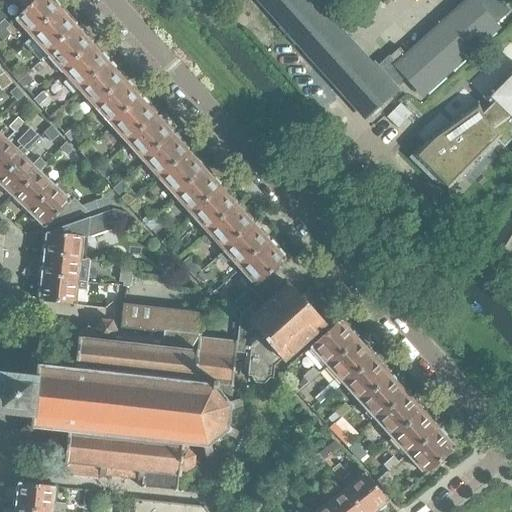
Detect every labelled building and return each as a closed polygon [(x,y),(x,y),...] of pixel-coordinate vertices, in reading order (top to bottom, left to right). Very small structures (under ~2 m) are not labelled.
[(26,8),(25,7),(14,18),(15,19),(15,20),(30,36),(42,25),(44,22),(47,18),(51,17),(61,9),(60,8),(61,4),(57,0),(34,0),(31,1),(28,4),(26,8)] [(260,0),(366,117),(396,90),(393,86),(405,76),(422,94),(497,26),(495,24),(510,11),(500,0),(474,0),(474,1),(473,0),(470,0),(407,56),(397,65),(389,57),(389,56),(376,68),(373,64),(371,66),(311,0),(260,0)] [(42,25),(30,36),(24,42),(29,49),(32,48),(41,57),(44,56),(46,55),(59,44),(60,40),(63,36),(68,36),(77,27),(76,26),(77,22),(71,16),(67,16),(61,9),(51,17),(47,18),(44,22),(42,25)] [(4,18),(0,22),(0,31),(9,24),(4,18)] [(9,24),(0,31),(0,42),(10,33),(6,28),(9,24)] [(59,44),(46,55),(62,73),(75,62),(76,58),(79,55),(84,54),(93,45),(92,44),(93,40),(87,34),(83,34),(77,27),(68,36),(63,36),(60,40),(59,44)] [(75,62),(62,73),(78,90),(90,79),(92,75),(95,72),(99,71),(109,63),(108,62),(108,57),(103,52),(99,52),(93,45),(84,54),(79,55),(76,58),(75,62)] [(407,56),(399,47),(389,57),(397,65),(407,56)] [(115,70),(109,63),(99,71),(95,72),(92,75),(90,79),(78,90),(94,108),(106,97),(108,93),(112,90),(115,89),(125,81),(125,76),(120,70),(115,70)] [(17,82),(23,77),(15,68),(9,73),(17,82)] [(468,110),(467,111),(500,144),(504,148),(511,139),(511,68),(483,97),(491,106),(486,112),(479,102),(478,101),(467,109),(468,110)] [(5,72),(0,75),(0,86),(2,90),(13,82),(5,72)] [(22,87),(31,79),(26,74),(23,77),(17,82),(22,87)] [(106,97),(94,108),(110,126),(123,115),(124,112),(128,108),(132,107),(141,98),(140,97),(141,94),(135,87),(131,88),(125,81),(115,89),(112,90),(108,93),(106,97)] [(23,94),(15,86),(9,92),(17,100),(23,94)] [(45,91),(34,100),(39,106),(49,98),(45,91)] [(147,105),(141,98),(132,107),(128,108),(124,112),(123,115),(110,126),(126,144),(139,133),(140,129),(143,126),(148,125),(157,116),(156,115),(157,111),(151,105),(147,105)] [(401,103),(387,117),(398,129),(412,115),(401,103)] [(432,136),(409,158),(425,174),(430,179),(448,196),(466,178),(465,177),(492,149),(493,150),(500,144),(467,111),(432,136)] [(14,132),(24,122),(18,116),(8,126),(14,132)] [(164,123),(157,116),(148,125),(143,126),(140,129),(139,133),(126,144),(143,162),(155,151),(156,147),(159,144),(164,143),(174,134),(173,133),(173,128),(167,123),(164,123)] [(59,133),(50,124),(43,132),(51,141),(59,133)] [(17,148),(6,138),(0,144),(0,173),(2,172),(4,173),(7,172),(10,169),(11,166),(23,154),(39,136),(30,127),(17,141),(20,144),(17,148)] [(74,128),(65,135),(70,142),(80,134),(74,128)] [(155,151),(143,162),(158,180),(171,169),(172,165),(175,162),(180,161),(189,152),(186,149),(187,145),(183,140),(179,141),(174,134),(164,143),(159,144),(156,147),(155,151)] [(66,143),(60,149),(67,156),(73,150),(66,143)] [(90,143),(81,152),(87,159),(96,150),(90,143)] [(196,159),(189,152),(180,161),(175,162),(172,165),(171,169),(158,180),(174,198),(186,187),(188,183),(191,179),(196,178),(205,170),(204,169),(204,164),(199,158),(196,159)] [(2,172),(0,173),(0,184),(11,194),(18,187),(20,188),(23,187),(25,184),(27,180),(38,168),(23,154),(11,166),(10,169),(7,172),(4,173),(2,172)] [(107,162),(98,171),(97,171),(102,176),(112,167),(107,162)] [(54,184),(38,168),(27,180),(25,184),(23,187),(20,188),(18,187),(11,194),(27,210),(34,202),(36,203),(39,202),(42,199),(42,196),(54,184)] [(210,176),(205,170),(196,178),(191,179),(188,183),(186,187),(174,198),(190,215),(202,204),(204,201),(208,198),(212,196),(221,188),(220,186),(221,182),(215,176),(210,176)] [(118,194),(119,194),(128,185),(122,179),(112,188),(118,194)] [(34,202),(27,210),(44,227),(111,202),(113,194),(109,190),(107,192),(98,196),(99,198),(81,204),(57,181),(54,184),(42,196),(42,199),(39,202),(36,203),(34,202)] [(228,195),(221,188),(212,196),(208,198),(204,201),(202,204),(190,215),(206,233),(218,222),(220,219),(223,216),(228,214),(237,205),(236,204),(237,201),(231,194),(228,195)] [(144,203),(139,198),(138,197),(128,205),(134,212),(144,203)] [(218,222),(206,233),(201,238),(208,246),(214,241),(222,251),(235,240),(236,237),(239,234),(244,232),(253,224),(253,223),(253,218),(247,212),(243,212),(237,205),(228,214),(223,216),(220,219),(218,222)] [(46,232),(44,257),(54,258),(55,255),(58,255),(62,255),(64,257),(85,259),(87,236),(89,236),(113,229),(110,221),(122,223),(122,219),(113,208),(46,232)] [(127,210),(126,211),(123,225),(131,234),(140,226),(127,210)] [(154,215),(145,223),(144,223),(150,230),(160,221),(154,215)] [(259,250),(269,241),(268,240),(269,236),(263,230),(259,230),(253,224),(244,232),(239,234),(236,237),(235,240),(222,251),(215,258),(220,264),(229,256),(239,268),(250,258),(252,254),(255,251),(259,250)] [(161,241),(167,248),(176,239),(170,232),(161,241)] [(275,247),(269,241),(259,250),(255,251),(252,254),(250,258),(239,268),(256,286),(285,258),(283,256),(284,253),(279,247),(275,247)] [(54,258),(44,257),(41,279),(52,281),(52,278),(55,278),(59,278),(62,280),(77,281),(87,283),(90,259),(85,259),(64,257),(62,255),(58,255),(55,255),(54,258)] [(202,269),(191,258),(189,256),(181,262),(194,276),(202,269)] [(122,281),(122,284),(122,286),(129,286),(130,272),(119,271),(118,281),(122,281)] [(52,281),(41,279),(39,300),(74,304),(77,281),(62,280),(59,278),(55,278),(52,278),(52,281)] [(106,297),(116,298),(117,298),(119,284),(107,282),(106,297)] [(0,371),(0,411),(31,415),(30,420),(19,429),(25,435),(35,427),(67,430),(64,456),(55,464),(60,470),(63,467),(71,476),(73,475),(105,477),(105,475),(137,477),(136,481),(141,482),(141,487),(177,491),(178,476),(180,476),(181,471),(185,471),(196,463),(196,455),(189,449),(183,449),(184,444),(203,446),(204,452),(212,449),(210,444),(224,432),(237,439),(241,433),(228,426),(231,400),(230,399),(235,351),(249,353),(249,364),(248,376),(251,377),(253,382),(266,381),(269,378),(273,374),(274,364),(281,358),(282,359),(324,322),(309,305),(316,299),(307,289),(300,295),(290,283),(267,303),(250,286),(232,303),(240,313),(237,340),(200,336),(202,325),(204,311),(122,302),(120,327),(121,327),(121,328),(155,331),(164,331),(163,338),(120,334),(120,331),(117,330),(113,319),(100,317),(92,329),(87,324),(78,331),(75,327),(69,332),(77,342),(74,368),(43,365),(34,354),(27,360),(36,370),(35,375),(0,371)] [(213,301),(223,302),(216,292),(209,296),(213,301)] [(346,347),(356,338),(350,330),(350,327),(345,320),(340,320),(339,319),(309,346),(326,365),(337,356),(341,354),(344,351),(346,347)] [(337,356),(326,365),(343,383),(353,373),(357,372),(360,370),(362,365),(372,355),(356,338),(346,347),(344,351),(341,354),(337,356)] [(374,356),(372,355),(362,365),(360,370),(357,372),(353,373),(343,383),(358,400),(369,391),(373,390),(376,387),(378,383),(388,374),(383,367),(382,362),(376,356),(374,356)] [(308,381),(318,372),(312,366),(303,375),(308,381)] [(393,374),(388,374),(378,383),(376,387),(373,390),(369,391),(358,400),(375,418),(385,409),(389,408),(392,405),(393,401),(405,391),(398,384),(398,381),(393,374)] [(329,385),(319,394),(324,400),(334,390),(329,385)] [(409,391),(405,391),(393,401),(392,405),(389,408),(385,409),(375,418),(391,436),(401,427),(405,425),(409,422),(409,419),(421,409),(414,401),(414,396),(409,391)] [(345,402),(335,411),(341,417),(350,408),(345,402)] [(401,427),(391,436),(406,453),(417,444),(421,443),(424,440),(425,436),(436,427),(430,420),(430,416),(425,409),(421,410),(421,409),(409,419),(409,422),(405,425),(401,427)] [(333,422),(329,427),(328,427),(345,445),(351,440),(333,422)] [(437,427),(436,427),(425,436),(424,440),(421,443),(417,444),(406,453),(425,474),(439,462),(440,463),(444,458),(443,458),(455,447),(446,438),(447,434),(441,427),(437,427)] [(351,440),(345,445),(362,461),(369,455),(352,439),(351,440)] [(334,440),(318,452),(323,459),(340,447),(334,440)] [(323,459),(318,452),(301,465),(307,473),(324,461),(323,459)] [(392,455),(383,464),(388,470),(398,461),(392,455)] [(386,471),(377,479),(381,485),(391,477),(386,471)] [(300,478),(295,472),(286,480),(291,486),(300,478)] [(375,511),(388,502),(365,472),(346,487),(355,499),(356,502),(358,506),(361,507),(363,506),(367,511),(375,511)] [(36,509),(52,510),(66,511),(80,511),(81,504),(52,501),(54,486),(22,482),(23,478),(19,477),(16,504),(27,505),(26,507),(29,509),(33,510),(36,509)] [(285,490),(280,483),(267,493),(275,503),(280,499),(278,496),(285,490)] [(355,499),(346,487),(328,501),(336,511),(367,511),(363,506),(361,507),(358,506),(356,502),(355,499)] [(93,511),(95,497),(95,495),(85,494),(83,510),(93,511)] [(134,498),(132,511),(208,511),(203,505),(134,498)] [(336,511),(328,501),(314,511),(336,511)]
